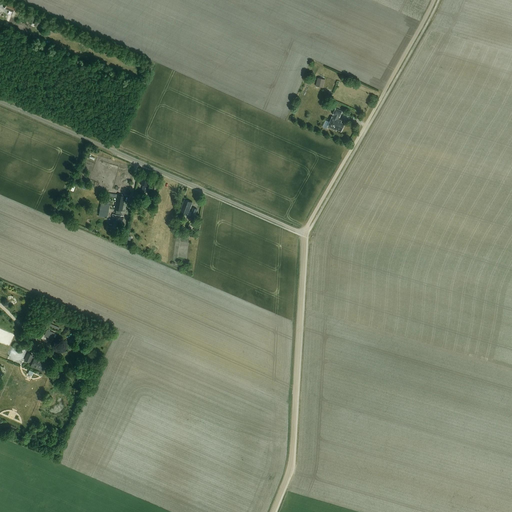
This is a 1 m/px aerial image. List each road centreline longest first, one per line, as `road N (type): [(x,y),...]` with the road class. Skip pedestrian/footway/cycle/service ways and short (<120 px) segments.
road 1 (unclassified): [(304,234),(0,102)]
road 2 (track): [(304,234),(289,471),(272,511)]
road 3 (track): [(304,234),(434,0)]
